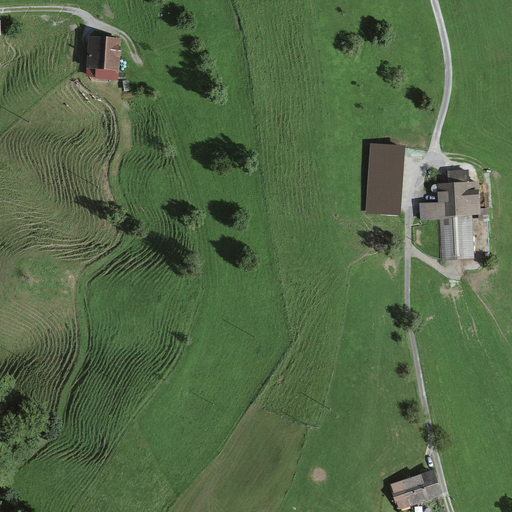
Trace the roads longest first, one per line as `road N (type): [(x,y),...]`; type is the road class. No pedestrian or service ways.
road 1 (track): [(449,511),(407,307),(408,219),(448,84),(435,0)]
road 2 (track): [(0,9),(76,10),(129,39),(136,58)]
